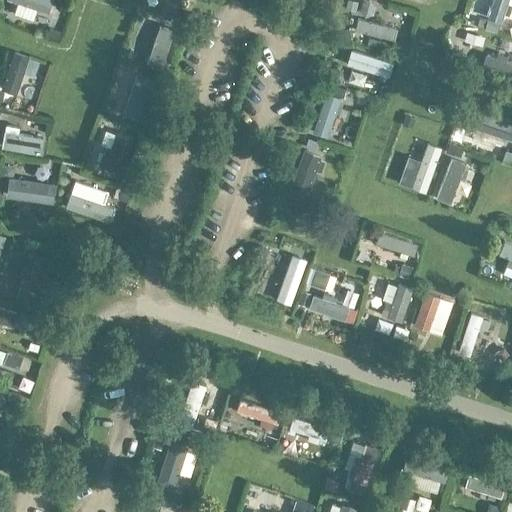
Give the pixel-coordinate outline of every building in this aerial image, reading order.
[(53,0),(4,0),(5,0),(49,15),(53,0)] [(501,20),(506,0),(491,0),(487,15),(501,20)] [(395,25),(408,26),(409,12),(397,11),(395,25)] [(487,19),(483,29),(496,33),(499,23),(487,19)] [(171,30),(156,25),(143,62),(159,67),(171,30)] [(49,28),(46,35),(57,39),(60,32),(49,28)] [(29,59),(12,53),(0,87),(0,88),(16,94),(29,59)] [(352,55),(350,68),(386,74),(388,61),(352,55)] [(481,70),(511,79),(511,63),(486,56),(481,70)] [(462,59),(461,69),(470,71),(472,61),(462,59)] [(164,64),(161,74),(168,76),(171,67),(164,64)] [(337,64),(328,65),(328,73),(337,73),(337,64)] [(151,79),(135,73),(121,116),(136,121),(151,79)] [(340,75),(328,75),(329,86),(339,86),(340,75)] [(340,118),(331,116),(336,96),(323,92),(312,129),(335,135),(340,118)] [(148,98),(144,109),(153,113),(157,102),(148,98)] [(469,125),(511,140),(511,124),(474,111),(469,125)] [(414,118),(404,116),(402,125),(412,127),(414,118)] [(132,136),(116,131),(104,168),(120,173),(132,136)] [(43,137),(5,132),(3,147),(41,152),(43,137)] [(308,138),(304,147),(312,150),(315,141),(308,138)] [(411,186),(426,191),(441,147),(426,142),(411,186)] [(452,146),(449,156),(458,160),(462,150),(452,146)] [(511,150),(506,148),(501,161),(510,163),(511,157),(511,150)] [(452,204),(466,164),(448,158),(434,197),(452,204)] [(55,183),(8,177),(5,197),(52,203),(55,183)] [(121,177),(119,185),(131,188),(134,181),(121,177)] [(121,192),(118,204),(126,207),(130,195),(121,192)] [(108,219),(112,207),(71,193),(67,205),(108,219)] [(362,219),(357,237),(372,241),(377,224),(362,219)] [(374,244),(412,256),(416,244),(377,232),(374,244)] [(511,260),(511,244),(503,241),(497,255),(511,260)] [(259,248),(254,262),(264,265),(269,251),(259,248)] [(275,302),(288,306),(302,258),(289,254),(275,302)] [(49,261),(32,255),(18,300),(35,306),(49,261)] [(400,267),(398,275),(406,277),(409,268),(410,267),(401,264),(400,267)] [(313,269),(308,284),(324,289),(329,275),(313,269)] [(2,270),(0,275),(0,286),(5,288),(10,272),(2,270)] [(386,318),(400,322),(411,288),(396,284),(386,318)] [(300,291),(296,304),(305,308),(309,294),(300,291)] [(413,326),(429,330),(439,297),(423,292),(413,326)] [(312,295),(308,309),(345,320),(349,306),(312,295)] [(457,353),(468,356),(481,316),(469,312),(457,353)] [(22,313),(18,324),(31,329),(35,318),(22,313)] [(392,323),(387,336),(395,339),(400,326),(392,323)] [(417,333),(409,330),(406,339),(414,341),(417,333)] [(0,365),(7,368),(12,355),(0,351),(0,365)] [(193,376),(196,368),(185,365),(183,372),(193,376)] [(35,377),(22,373),(17,388),(30,393),(35,377)] [(190,431),(205,386),(191,382),(177,426),(190,431)] [(281,411),(238,398),(235,411),(278,423),(281,411)] [(291,399),(289,409),(302,413),(305,403),(292,399),(291,399)] [(329,428),(292,418),(288,431),(326,442),(329,428)] [(337,420),(330,441),(339,443),(346,423),(337,420)] [(219,421),(216,431),(224,433),(227,423),(219,421)] [(344,429),(338,452),(350,455),(356,432),(344,429)] [(154,439),(151,448),(160,451),(163,442),(154,439)] [(173,492),(186,447),(169,441),(155,486),(173,492)] [(366,488),(378,448),(363,444),(352,483),(366,488)] [(445,468),(405,457),(401,470),(441,482),(445,468)] [(466,475),(463,487),(500,497),(503,486),(466,475)] [(325,481),(323,489),(335,493),(337,485),(325,481)] [(138,492),(132,508),(143,511),(151,511),(155,498),(138,492)] [(399,497),(396,508),(406,511),(411,511),(414,502),(399,497)]
